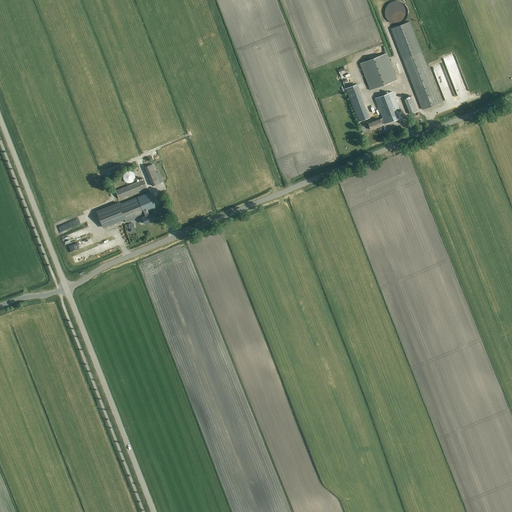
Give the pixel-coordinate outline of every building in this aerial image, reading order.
[(387,19),(389,22),(393,24),(396,25),(400,24),(403,22),(406,20),(408,16),(408,12),(407,9),(405,5),(402,3),(399,2),(395,2),(391,3),(388,5),(386,8),(385,12),(385,16),(387,19)] [(391,28),(422,110),(441,102),(409,21),(391,28)] [(359,64),(363,74),(369,91),(397,80),(387,53),(359,64)] [(459,69),(452,72),(459,91),(466,88),(459,69)] [(379,120),(368,124),(370,130),(402,118),(392,92),(374,99),(382,119),(379,120)] [(145,167),(152,186),(160,183),(153,164),(145,167)] [(125,172),(123,176),(124,180),(127,183),(131,182),(135,180),(135,176),(133,172),(129,171),(125,172)] [(116,191),(119,199),(148,188),(144,179),(116,191)] [(118,203),(97,211),(103,227),(125,219),(126,221),(145,213),(146,216),(145,217),(147,222),(156,219),(153,213),(149,215),(148,212),(156,209),(149,192),(137,197),(119,204),(118,203)]
